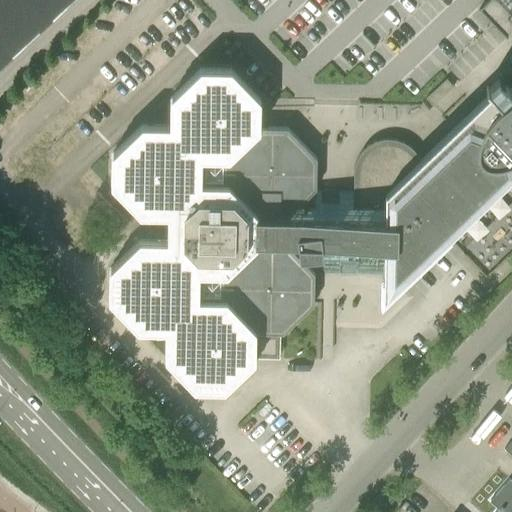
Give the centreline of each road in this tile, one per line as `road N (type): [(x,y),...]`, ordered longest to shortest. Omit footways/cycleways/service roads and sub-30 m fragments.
road 1 (unclassified): [(321,511),(511,310)]
road 2 (secondary): [(4,392),(116,511)]
road 3 (unknown): [(325,426),(281,468),(264,465),(203,415)]
